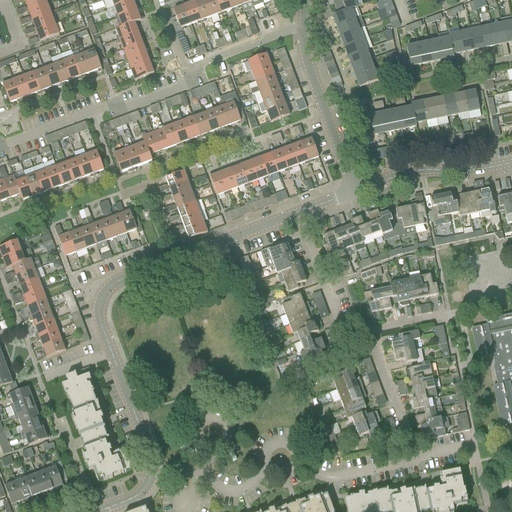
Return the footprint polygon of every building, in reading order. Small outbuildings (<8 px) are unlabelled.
[(18,16),(47,5),(45,0),(28,0),(14,6),(25,2),(27,8),(25,9),(24,8),(16,11),(18,16)] [(107,0),(109,2),(110,2),(113,8),(134,0),(107,0)] [(134,4),(136,3),(135,0),(134,0),(113,8),(115,15),(114,15),(115,19),(136,11),(134,4)] [(204,20),(210,18),(203,0),(199,0),(200,1),(193,3),(201,24),(205,23),(204,20)] [(215,0),(203,0),(210,18),(217,15),(218,18),(221,17),(215,0)] [(224,13),(231,10),(226,0),(215,0),(221,17),(225,16),(224,13)] [(226,0),(231,10),(237,8),(238,11),(242,9),(238,0),(226,0)] [(238,0),(242,9),(241,6),(251,3),(249,0),(238,0)] [(249,0),(251,3),(253,8),(263,5),(261,0),(249,0)] [(353,0),(344,0),(334,4),(338,14),(356,7),(353,0)] [(476,11),(486,7),(483,0),(479,0),(473,2),(476,11)] [(471,13),(476,11),(473,2),(468,4),(471,13)] [(193,3),(187,5),(186,3),(182,4),(190,25),(197,23),(198,26),(201,24),(193,3)] [(175,17),(170,20),(176,34),(182,32),(185,30),(184,28),(190,25),(182,4),(178,5),(179,8),(173,10),(175,17)] [(21,26),(51,15),(47,5),(18,16),(28,12),(31,18),(28,19),(28,18),(20,21),(21,26)] [(378,11),(377,11),(379,17),(385,14),(394,11),(392,6),(383,9),(378,11)] [(336,27),(360,18),(356,7),(338,14),(332,17),(336,27)] [(84,19),(90,17),(87,9),(81,11),(84,19)] [(273,10),(266,12),(268,18),(275,15),(273,10)] [(141,16),(138,17),(136,11),(115,19),(116,23),(118,22),(120,28),(114,30),(115,31),(143,20),(141,16)] [(25,36),(55,25),(51,15),(21,26),(22,26),(32,22),(35,28),(32,29),(32,28),(24,31),(25,36)] [(388,25),(398,21),(396,16),(387,19),(388,25)] [(511,22),(510,17),(500,19),(506,44),(511,43),(511,46),(511,22)] [(340,37),(364,28),(360,18),(336,27),(340,37)] [(435,26),(434,22),(432,18),(424,21),(426,25),(428,25),(428,28),(435,26)] [(508,56),(506,44),(500,19),(500,20),(501,24),(491,27),(495,46),(501,45),(503,57),(508,56)] [(134,24),(143,20),(115,31),(117,37),(115,38),(116,42),(138,34),(134,24)] [(29,46),(59,35),(55,25),(25,36),(36,32),(38,38),(36,39),(36,38),(27,42),(29,46)] [(252,37),(258,35),(255,27),(249,29),(252,37)] [(484,49),(495,46),(491,27),(480,29),(484,49)] [(480,29),(469,31),(473,51),(484,49),(480,29)] [(358,30),(340,37),(343,47),(362,40),(358,30)] [(385,43),(392,41),(390,30),(383,33),(385,43)] [(80,39),(88,36),(86,31),(78,35),(80,39)] [(463,53),(473,51),(469,31),(459,33),(463,53)] [(453,55),(463,53),(459,33),(448,36),(453,58),(453,55)] [(123,51),(142,44),(138,34),(116,42),(118,45),(120,44),(123,51)] [(68,44),(76,41),(74,36),(66,39),(68,44)] [(442,61),(453,58),(448,36),(447,36),(448,39),(438,41),(442,61)] [(371,49),(368,38),(362,40),(343,47),(347,58),(371,49)] [(60,47),(68,44),(66,39),(58,42),(60,47)] [(431,63),(442,61),(438,41),(427,43),(431,63)] [(421,65),(431,63),(427,43),(417,46),(421,65)] [(124,62),(145,54),(142,44),(123,51),(125,57),(122,58),(124,62)] [(47,51),(46,47),(45,46),(37,50),(39,55),(47,51)] [(410,67),(421,65),(417,46),(406,48),(407,52),(408,56),(410,67)] [(366,51),(371,49),(347,58),(351,68),(370,61),(366,51)] [(102,72),(98,63),(94,50),(87,53),(86,51),(82,52),(90,73),(97,71),(98,73),(102,72)] [(84,76),(90,73),(82,52),(78,54),(79,56),(73,58),(81,80),(85,78),(84,76)] [(130,71),(149,64),(145,54),(124,62),(125,66),(128,65),(130,71)] [(247,63),(241,65),(244,75),(251,72),(272,64),(271,61),(269,62),(266,55),(248,62),(247,62),(247,63)] [(78,81),(81,80),(73,58),(67,61),(66,58),(62,60),(70,81),(77,78),(78,81)] [(64,83),(70,81),(62,60),(58,61),(59,63),(53,66),(61,87),(65,86),(64,83)] [(355,78),(373,71),(370,61),(351,68),(355,78)] [(132,82),(153,74),(149,64),(130,71),(132,77),(130,78),(132,82)] [(271,69),(274,68),(272,64),(251,72),(255,83),(273,76),(271,69)] [(53,66),(47,68),(45,66),(42,67),(50,88),(56,86),(58,89),(61,87),(53,66)] [(44,91),(50,88),(42,67),(38,69),(39,71),(33,73),(41,95),(45,94),(44,91)] [(114,70),(113,67),(112,67),(109,68),(104,70),(107,77),(112,75),(111,72),(113,72),(114,70)] [(285,77),(293,74),(291,69),(283,72),(285,77)] [(377,81),(374,72),(373,71),(355,78),(359,88),(377,81)] [(37,96),(41,95),(33,73),(26,76),(25,74),(22,75),(30,96),(36,94),(37,96)] [(492,80),(494,80),(492,74),(482,76),(484,87),(492,85),(492,80)] [(23,98),(30,96),(22,75),(18,77),(19,79),(13,81),(21,103),(24,101),(23,98)] [(279,81),(276,82),(273,76),(255,83),(257,88),(250,91),(251,96),(280,85),(279,81)] [(17,104),(21,103),(13,81),(6,84),(5,81),(1,83),(9,104),(16,102),(17,104)] [(212,93),(217,91),(214,83),(208,85),(212,93)] [(279,89),(281,88),(280,85),(251,96),(259,93),(262,103),(281,96),(279,89)] [(293,97),(301,94),(299,89),(291,92),(292,97),(293,97)] [(479,112),(477,101),(475,91),(464,94),(468,114),(479,112)] [(457,116),(468,114),(464,94),(453,96),(457,116)] [(286,101),(283,102),(281,96),(262,103),(266,113),(288,105),(286,101)] [(447,119),(457,116),(453,96),(442,98),(447,119)] [(411,108),(406,109),(403,97),(398,98),(405,130),(415,127),(411,108)] [(394,132),(405,130),(398,98),(393,99),(396,111),(390,113),(394,132)] [(436,121),(447,119),(442,98),(432,101),(436,121)] [(225,103),(222,104),(230,126),(236,123),(237,126),(241,125),(246,123),(238,101),(233,103),(226,106),(225,103)] [(426,123),(436,121),(432,101),(421,103),(426,123)] [(390,113),(384,114),(382,102),(377,103),(384,134),(394,132),(390,113)] [(373,136),(384,134),(377,103),(372,104),(375,116),(368,117),(373,136)] [(415,125),(426,123),(421,103),(411,105),(411,108),(415,127),(416,127),(415,125)] [(223,128),(230,126),(222,104),(218,106),(219,109),(213,111),(221,132),(224,131),(223,128)] [(298,112),(306,109),(304,104),(296,107),(298,112)] [(287,109),(289,109),(288,105),(266,113),(270,123),(289,116),(287,109)] [(217,134),(221,132),(213,111),(206,113),(205,111),(202,112),(209,133),(216,131),(217,134)] [(203,136),(209,133),(202,112),(198,114),(199,116),(192,118),(200,140),(204,138),(203,136)] [(192,118),(186,121),(185,118),(181,120),(189,141),(196,138),(197,141),(200,140),(192,118)] [(251,130),(257,128),(253,118),(248,120),(251,130)] [(183,143),(189,141),(181,120),(178,121),(179,124),(172,126),(180,147),(184,146),(183,143)] [(80,124),(79,125),(82,133),(83,132),(88,131),(86,125),(85,123),(80,124)] [(177,149),(180,147),(172,126),(166,128),(165,126),(161,127),(169,148),(176,146),(177,149)] [(159,152),(169,148),(161,127),(157,129),(158,131),(152,133),(159,152)] [(145,134),(145,133),(141,135),(152,165),(149,156),(159,152),(152,133),(145,136),(145,134)] [(472,134),(462,136),(463,143),(464,150),(470,149),(475,148),(473,140),(472,134)] [(149,166),(152,165),(141,135),(140,135),(143,144),(137,146),(137,144),(133,145),(141,166),(147,163),(149,166)] [(311,161),(318,158),(311,139),(304,142),(303,139),(300,141),(309,165),(312,163),(311,161)] [(305,166),(309,165),(300,141),(296,142),(297,145),(291,147),(298,166),(304,163),(305,166)] [(135,168),(141,166),(133,145),(130,146),(130,149),(124,151),(132,172),(136,171),(135,168)] [(280,148),(279,148),(289,172),(292,171),(291,168),(298,166),(291,147),(284,150),(283,147),(280,148)] [(270,152),(269,152),(277,173),(284,171),(285,174),(289,172),(279,148),(276,150),(277,153),(271,155),(270,152)] [(388,159),(399,157),(397,149),(387,151),(388,159)] [(97,174),(103,171),(95,150),(91,151),(92,154),(86,156),(94,177),(97,176),(97,174)] [(128,174),(132,172),(124,151),(117,153),(117,151),(113,153),(121,174),(127,171),(128,174)] [(267,156),(260,159),(268,180),(270,183),(280,179),(277,173),(269,152),(266,154),(267,156)] [(90,179),(94,177),(86,156),(79,159),(78,156),(75,158),(82,178),(89,176),(90,179)] [(76,181),(82,178),(75,158),(71,159),(72,161),(66,164),(74,185),(77,183),(76,181)] [(260,159),(254,161),(253,158),(249,160),(257,181),(264,179),(265,181),(268,180),(260,159)] [(18,165),(16,161),(16,160),(8,163),(10,168),(18,165)] [(251,183),(257,181),(249,160),(246,161),(247,164),(240,166),(248,188),(252,186),(251,183)] [(70,186),(74,185),(66,164),(59,166),(58,164),(54,165),(62,186),(69,184),(70,186)] [(56,188),(62,186),(54,165),(51,166),(52,169),(46,171),(53,193),(57,191),(56,188)] [(240,166),(234,169),(233,166),(229,167),(237,189),(243,186),(244,189),(248,188),(240,166)] [(230,191),(237,189),(229,167),(225,169),(226,172),(220,174),(228,195),(232,194),(230,191)] [(6,177),(3,168),(0,169),(0,173),(10,199),(19,195),(20,195),(14,180),(13,176),(6,179),(6,177)] [(46,171),(39,174),(38,171),(34,173),(42,194),(49,191),(50,194),(53,193),(46,171)] [(187,182),(184,172),(183,172),(165,179),(167,186),(165,187),(165,186),(157,189),(158,194),(169,190),(169,189),(187,182)] [(0,202),(10,199),(0,173),(0,174),(2,180),(0,181),(0,202)] [(36,196),(42,194),(34,173),(31,174),(31,177),(25,179),(33,200),(37,199),(36,196)] [(220,174),(213,177),(212,174),(208,175),(217,197),(223,194),(224,197),(228,195),(220,174)] [(25,179),(19,181),(18,179),(14,180),(20,195),(19,195),(22,202),(29,199),(30,202),(33,200),(25,179)] [(173,200),(191,193),(187,182),(169,189),(169,190),(171,196),(169,197),(169,196),(160,199),(162,204),(173,200)] [(478,192),(474,193),(473,190),(468,191),(468,195),(470,205),(467,206),(469,216),(479,214),(477,204),(481,203),(478,192)] [(481,203),(477,204),(479,214),(480,219),(488,218),(490,214),(495,213),(493,205),(492,205),(489,190),(484,191),(478,192),(481,203)] [(177,210),(195,203),(191,193),(173,200),(175,206),(173,207),(172,206),(164,209),(166,214),(177,210)] [(455,199),(451,200),(450,194),(440,196),(442,207),(446,206),(448,216),(458,214),(459,218),(455,199)] [(467,206),(470,205),(468,195),(458,197),(459,199),(455,199),(459,218),(460,225),(465,222),(464,217),(469,216),(467,206)] [(440,196),(430,198),(433,212),(431,212),(434,223),(434,227),(444,225),(450,223),(448,216),(446,206),(442,207),(440,196)] [(511,205),(509,206),(507,196),(497,198),(500,212),(504,211),(505,218),(511,216),(511,205)] [(423,206),(416,207),(415,202),(410,203),(411,207),(406,208),(408,219),(412,218),(414,228),(427,225),(423,206)] [(116,238),(108,217),(107,217),(105,211),(106,211),(103,203),(98,205),(103,219),(98,221),(106,242),(116,238)] [(122,212),(123,212),(119,203),(114,205),(118,216),(119,216),(126,235),(136,231),(137,235),(143,233),(136,214),(131,216),(129,212),(122,215),(122,212)] [(180,220),(199,213),(195,203),(177,210),(179,216),(177,217),(176,216),(168,219),(170,224),(180,220)] [(406,208),(395,210),(397,220),(396,220),(397,225),(396,226),(397,236),(398,237),(398,238),(405,236),(404,230),(414,228),(412,218),(408,219),(406,208)] [(87,209),(82,211),(96,246),(106,242),(98,221),(92,223),(87,209)] [(237,219),(242,217),(239,209),(234,211),(237,219)] [(389,227),(393,225),(387,209),(377,212),(381,221),(377,223),(380,233),(382,237),(392,233),(389,227)] [(145,221),(151,219),(147,210),(141,212),(145,221)] [(85,250),(96,246),(82,211),(78,213),(83,227),(84,226),(85,229),(78,231),(85,250)] [(231,221),(237,219),(234,211),(228,213),(231,221)] [(381,221),(377,212),(367,215),(369,221),(365,223),(371,236),(380,233),(377,223),(381,221)] [(184,230),(203,223),(199,213),(180,220),(183,226),(180,227),(180,226),(172,229),(174,234),(184,230)] [(116,238),(126,235),(119,216),(118,216),(112,218),(111,216),(108,217),(116,238)] [(365,223),(362,224),(360,218),(350,222),(351,226),(354,232),(358,230),(362,240),(371,236),(365,223)] [(71,231),(72,231),(69,223),(64,224),(75,254),(85,250),(78,231),(72,234),(71,231)] [(178,245),(207,233),(203,223),(184,230),(187,236),(184,237),(184,236),(176,240),(178,245)] [(65,258),(75,254),(64,224),(68,235),(62,237),(61,235),(62,235),(59,226),(54,228),(65,258)] [(351,226),(342,229),(346,239),(350,238),(355,253),(360,251),(365,249),(362,240),(358,230),(354,232),(351,226)] [(350,238),(346,239),(342,229),(333,233),(336,243),(340,241),(344,251),(353,247),(355,253),(350,238)] [(333,233),(323,237),(326,245),(323,246),(327,257),(344,251),(340,241),(336,243),(333,233)] [(432,248),(430,239),(426,240),(427,244),(418,246),(419,251),(432,248)] [(22,248),(19,249),(17,242),(0,248),(0,254),(2,260),(23,252),(22,248)] [(287,245),(281,247),(280,245),(260,252),(266,268),(282,262),(281,259),(291,255),(287,245)] [(390,259),(402,255),(401,250),(400,248),(388,253),(390,259)] [(22,256),(25,255),(23,252),(2,260),(5,266),(2,267),(3,271),(12,268),(12,267),(24,263),(24,262),(22,256)] [(390,259),(388,253),(378,257),(380,263),(390,259)] [(287,267),(295,264),(291,255),(281,259),(282,262),(266,268),(270,267),(272,271),(274,270),(276,275),(288,271),(287,267)] [(247,257),(238,261),(242,272),(243,272),(244,276),(248,275),(253,273),(251,268),(247,257)] [(371,266),(380,263),(378,257),(369,260),(371,266)] [(5,281),(35,270),(31,260),(24,262),(24,263),(12,267),(12,268),(14,274),(12,275),(12,274),(3,277),(5,281)] [(288,271),(276,275),(280,285),(284,283),(294,280),(292,276),(302,273),(298,263),(295,264),(287,267),(288,271)] [(353,275),(350,267),(348,263),(344,264),(345,268),(333,273),(336,279),(344,276),(344,278),(353,275)] [(378,277),(378,276),(376,268),(375,268),(359,275),(362,281),(377,277),(378,277)] [(20,288),(38,281),(35,270),(5,281),(7,286),(15,283),(15,282),(17,281),(20,288)] [(301,284),(306,282),(302,273),(292,276),(294,280),(284,283),(288,293),(303,288),(301,284)] [(435,282),(431,282),(430,276),(420,278),(422,288),(426,288),(428,298),(438,296),(435,282)] [(426,288),(422,288),(420,278),(409,280),(412,291),(416,290),(418,300),(428,298),(426,288)] [(416,290),(412,291),(409,280),(399,282),(402,293),(406,292),(408,302),(418,300),(416,290)] [(13,302),(42,291),(38,281),(20,288),(22,294),(20,295),(20,294),(11,297),(13,302)] [(406,292),(402,293),(399,282),(390,284),(394,303),(397,302),(397,304),(398,304),(399,306),(402,308),(409,306),(408,302),(406,292)] [(390,304),(394,303),(390,284),(389,285),(390,289),(381,291),(382,301),(379,302),(381,312),(391,310),(390,304)] [(48,300),(46,300),(42,291),(13,302),(14,306),(23,303),(22,302),(25,301),(27,308),(48,300)] [(379,302),(382,301),(381,291),(370,293),(363,294),(365,301),(367,301),(367,304),(368,304),(370,314),(381,312),(379,302)] [(254,295),(251,296),(256,308),(259,307),(267,304),(265,300),(262,292),(254,295)] [(307,303),(303,305),(299,295),(290,299),(290,298),(286,300),(288,305),(281,307),(285,316),(295,312),(294,308),(307,304),(307,303)] [(72,296),(64,299),(64,300),(66,305),(74,302),(72,296)] [(47,305),(50,303),(48,300),(27,308),(30,314),(27,315),(28,319),(49,311),(47,305)] [(298,318),(311,313),(307,304),(294,308),(295,312),(285,316),(288,325),(299,322),(298,318)] [(70,315),(78,312),(76,306),(68,309),(70,315)] [(54,316),(52,317),(49,311),(28,319),(30,323),(32,321),(35,328),(56,320),(54,316)] [(301,327),(314,322),(311,313),(298,318),(299,322),(288,325),(292,335),(302,331),(301,327)] [(486,326),(471,329),(478,360),(492,357),(494,366),(493,366),(497,386),(493,386),(502,432),(508,431),(509,435),(508,435),(511,451),(511,450),(511,315),(485,321),(486,326)] [(54,325),(57,324),(56,320),(35,328),(37,334),(34,335),(36,339),(57,331),(54,325)] [(312,335),(318,332),(314,322),(301,327),(302,331),(292,335),(292,336),(296,334),(300,343),(313,338),(312,335)] [(78,335),(86,332),(83,326),(75,330),(78,335)] [(434,329),(437,347),(440,346),(446,345),(442,327),(434,329)] [(62,337),(59,338),(57,331),(36,339),(37,343),(40,342),(43,348),(64,340),(62,337)] [(411,342),(419,340),(418,332),(399,336),(399,340),(391,342),(393,352),(404,350),(405,354),(419,351),(419,350),(413,352),(411,342)] [(321,339),(315,342),(313,338),(300,343),(303,353),(310,350),(311,354),(321,351),(325,349),(321,339)] [(63,345),(65,344),(64,340),(43,348),(45,355),(42,356),(44,360),(65,352),(63,345)] [(446,345),(440,346),(443,360),(444,359),(449,358),(446,345)] [(321,351),(311,354),(310,350),(303,353),(299,354),(305,371),(313,368),(312,365),(324,360),(321,351)] [(419,351),(405,354),(404,350),(393,352),(395,362),(400,361),(401,365),(415,362),(415,365),(422,364),(419,351)] [(9,368),(7,369),(4,363),(0,364),(0,375),(11,372),(9,368)] [(422,382),(432,380),(428,363),(421,364),(422,367),(404,371),(407,381),(411,380),(411,381),(421,379),(422,382)] [(67,384),(61,386),(65,395),(66,395),(71,407),(94,398),(93,394),(94,393),(92,390),(91,390),(89,385),(87,385),(86,383),(90,381),(89,376),(86,370),(78,373),(77,374),(65,378),(67,384)] [(358,378),(354,380),(351,371),(341,374),(341,373),(331,376),(333,382),(336,391),(346,388),(345,384),(358,379),(358,378)] [(10,378),(13,377),(11,372),(0,375),(0,399),(2,399),(0,394),(0,388),(12,384),(10,378)] [(349,394),(362,388),(358,379),(345,384),(346,388),(336,391),(340,401),(350,397),(349,394)] [(432,380),(422,382),(421,379),(411,381),(413,391),(423,388),(424,392),(434,390),(432,380)] [(350,397),(340,401),(344,411),(354,407),(352,403),(366,398),(362,388),(349,394),(350,397)] [(434,390),(424,392),(423,388),(413,391),(415,400),(411,400),(411,401),(421,399),(422,403),(432,401),(436,400),(434,390)] [(33,394),(30,395),(28,389),(6,397),(8,401),(10,400),(12,406),(34,398),(33,394)] [(457,406),(464,405),(462,394),(455,396),(457,406)] [(33,403),(36,402),(34,398),(12,406),(14,411),(12,412),(14,417),(35,409),(33,403)] [(94,398),(71,407),(74,415),(71,416),(73,421),(72,421),(75,430),(77,430),(79,435),(80,438),(82,443),(104,434),(102,430),(103,430),(104,429),(104,428),(102,428),(101,427),(105,425),(102,419),(101,415),(98,416),(97,413),(100,412),(98,406),(97,403),(96,403),(94,398)] [(362,400),(366,398),(352,403),(354,407),(344,411),(347,420),(351,419),(367,413),(366,413),(365,413),(363,410),(365,409),(362,400)] [(421,399),(411,401),(413,411),(419,410),(420,414),(434,411),(432,401),(422,403),(421,399)] [(40,414),(38,415),(35,409),(14,417),(15,421),(17,420),(20,426),(42,418),(40,414)] [(426,422),(442,419),(440,410),(434,411),(420,414),(420,417),(414,418),(417,429),(421,428),(427,426),(426,422)] [(376,413),(368,416),(367,413),(351,419),(355,428),(365,425),(366,428),(376,425),(376,424),(379,423),(376,413)] [(452,435),(469,431),(466,416),(457,418),(460,430),(451,432),(452,435)] [(41,423),(44,422),(42,418),(20,426),(22,432),(20,432),(22,437),(43,429),(41,423)] [(427,426),(421,428),(423,438),(424,441),(445,436),(444,429),(448,428),(445,419),(442,419),(426,422),(427,426)] [(376,425),(366,428),(365,425),(355,428),(358,438),(365,436),(366,439),(379,434),(376,425)] [(329,439),(334,436),(330,426),(325,429),(329,439)] [(48,434),(45,435),(43,429),(22,437),(23,441),(25,441),(28,447),(50,439),(48,434)] [(106,440),(108,439),(108,438),(107,439),(106,439),(104,434),(82,443),(84,451),(81,452),(83,457),(82,458),(86,467),(87,467),(88,471),(93,470),(98,483),(103,481),(103,482),(112,479),(112,478),(122,474),(123,475),(126,474),(125,473),(131,471),(124,452),(119,453),(118,452),(115,454),(110,456),(109,453),(111,452),(106,440)] [(334,456),(341,453),(334,436),(329,439),(329,441),(334,456)] [(53,444),(47,446),(46,443),(42,445),(45,453),(55,449),(53,444)] [(24,461),(29,459),(26,451),(21,453),(24,461)] [(4,469),(9,467),(6,458),(1,461),(4,469)] [(61,483),(67,481),(60,463),(51,466),(52,469),(46,471),(54,493),(57,491),(56,489),(63,487),(61,483)] [(46,471),(46,472),(45,469),(41,470),(42,473),(36,475),(44,496),(47,495),(46,492),(52,490),(53,493),(54,493),(46,471)] [(424,491),(419,492),(423,511),(453,511),(452,508),(466,506),(465,500),(466,500),(461,477),(460,477),(459,471),(439,475),(440,480),(439,481),(440,484),(441,484),(442,489),(439,490),(438,487),(425,490),(425,488),(424,488),(424,490),(424,491)] [(44,496),(36,475),(35,473),(31,474),(32,477),(26,479),(34,500),(37,499),(36,496),(42,494),(43,497),(44,496)] [(24,476),(14,480),(15,483),(24,504),(34,500),(26,479),(25,479),(24,476)] [(15,483),(14,480),(10,482),(11,484),(4,487),(12,508),(17,507),(16,504),(22,502),(23,505),(24,504),(15,483)] [(386,491),(381,492),(385,511),(386,511),(393,510),(393,511),(423,511),(419,492),(415,493),(414,492),(414,490),(413,491),(413,493),(411,493),(410,490),(399,492),(400,494),(397,495),(396,493),(391,494),(390,493),(388,493),(387,490),(386,490),(386,491)] [(350,499),(345,500),(347,511),(384,511),(385,511),(381,492),(377,493),(376,492),(373,493),(373,494),(364,496),(363,493),(352,496),(353,497),(350,498),(350,499)] [(295,506),(291,507),(292,511),(332,511),(327,496),(322,497),(321,496),(320,497),(318,498),(313,500),(312,498),(307,500),(308,502),(305,503),(304,501),(298,503),(299,505),(297,505),(296,503),(295,504),(295,505),(295,506)]
